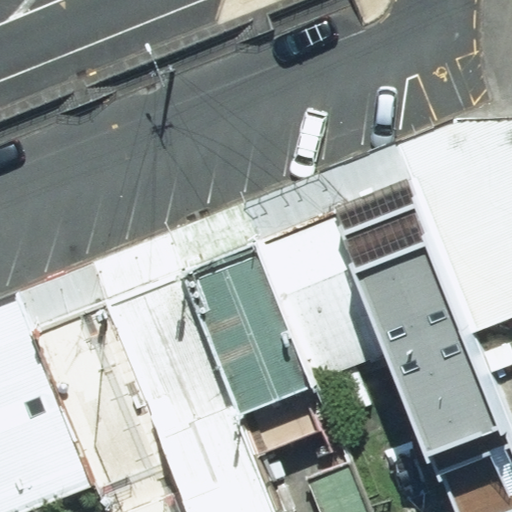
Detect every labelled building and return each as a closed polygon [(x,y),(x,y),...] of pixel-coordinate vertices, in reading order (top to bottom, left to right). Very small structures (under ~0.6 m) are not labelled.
[(511,145),(407,189),(466,336),(511,316),(511,145)] [(407,189),(322,223),(253,250),(310,396),(380,369),(434,500),(511,469),(511,448),(466,336),(407,189)] [(169,284),(226,429),(310,396),(253,250),(169,284)] [(169,284),(89,315),(164,511),(258,511),(226,429),(169,284)] [(164,511),(89,315),(0,348),(0,511),(32,511),(90,489),(99,511),(164,511)] [(364,511),(346,463),(294,482),(305,511),(364,511)]
